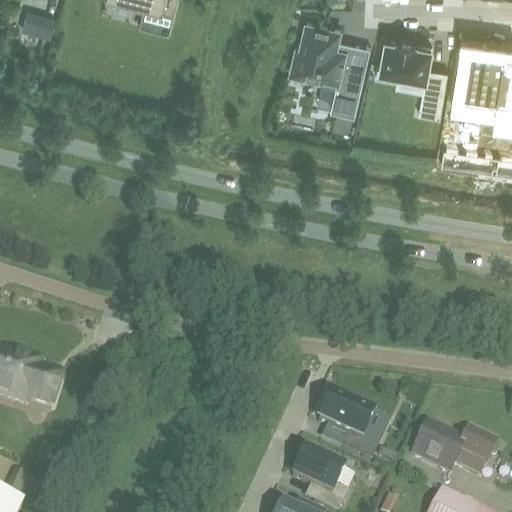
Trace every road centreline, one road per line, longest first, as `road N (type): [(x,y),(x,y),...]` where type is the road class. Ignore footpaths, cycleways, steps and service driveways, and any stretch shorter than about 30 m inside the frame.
road 1 (tertiary): [(511,237),(224,184),(0,128)]
road 2 (tertiary): [(0,157),(178,204),(511,265)]
road 3 (unclassified): [(0,272),(194,332),(331,350)]
road 4 (residential): [(331,350),(511,372)]
road 5 (residential): [(251,511),(315,375)]
road 6 (residential): [(511,21),(362,18)]
